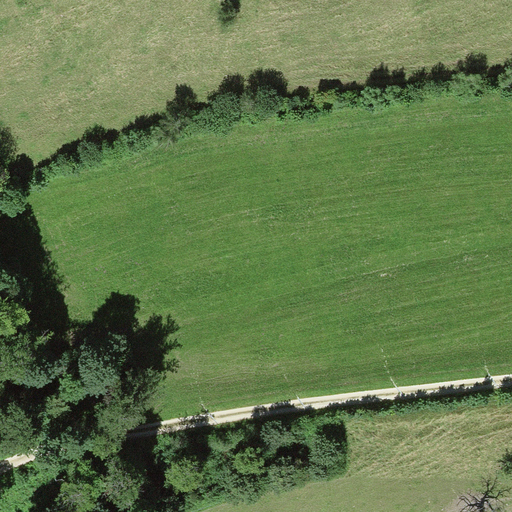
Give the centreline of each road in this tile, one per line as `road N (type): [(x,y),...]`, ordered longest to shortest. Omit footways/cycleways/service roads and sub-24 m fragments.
road 1 (track): [(511,231),(0,372)]
road 2 (track): [(0,475),(64,447),(249,412),(511,387)]
